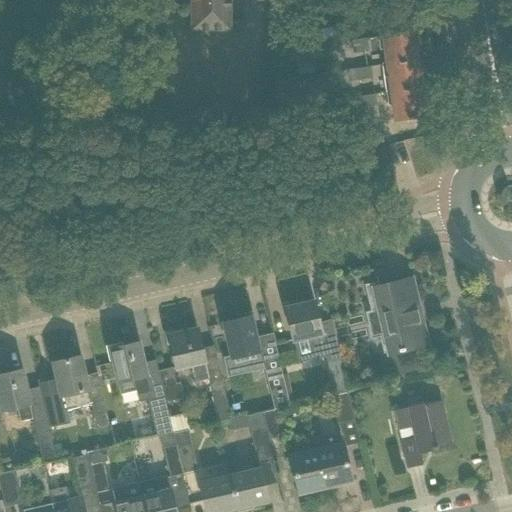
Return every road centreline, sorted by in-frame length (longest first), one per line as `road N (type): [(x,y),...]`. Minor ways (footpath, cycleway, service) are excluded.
road 1 (residential): [(0,316),(409,219)]
road 2 (tertiary): [(487,31),(492,158)]
